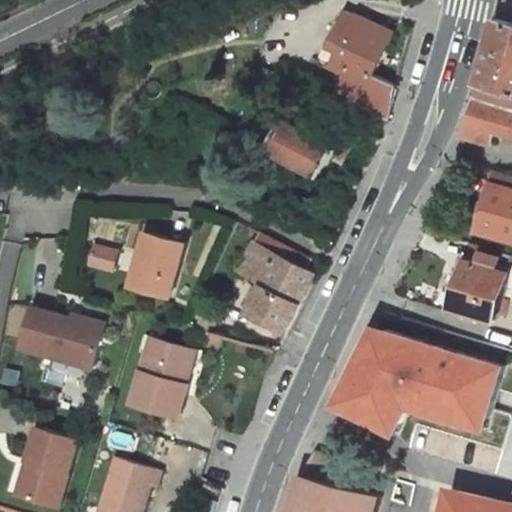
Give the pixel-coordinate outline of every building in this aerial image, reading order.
[(511,4),(504,2),(477,97),(511,107),(511,4)] [(345,73),(336,91),(389,117),(399,83),(375,72),(394,30),(346,8),(337,28),(346,33),(338,50),(331,65),(345,73)] [(329,45),(338,50),(346,33),(337,28),(329,45)] [(266,94),(275,71),(263,66),(254,89),(266,94)] [(495,129),(511,134),(511,107),(477,97),(475,97),(464,135),(490,144),(495,129)] [(270,147),(323,175),(332,158),(342,163),(353,141),(331,130),(334,126),(296,106),(288,119),(285,118),(270,147)] [(511,237),(511,188),(493,183),(479,228),(511,237)] [(147,230),(138,263),(142,264),(137,284),(172,294),(188,241),(147,230)] [(260,231),(242,268),(265,280),(279,252),(308,267),(312,258),(260,231)] [(97,241),(92,265),(119,271),(124,247),(97,241)] [(511,254),(475,243),(455,306),(498,319),(511,272),(511,254)] [(265,280),(249,311),(288,330),(316,271),(308,267),(279,252),(265,280)] [(37,304),(25,345),(96,367),(107,333),(75,323),(77,316),(37,304)] [(107,333),(110,321),(79,311),(77,316),(75,323),(107,333)] [(213,320),(202,316),(200,324),(200,326),(211,329),(211,328),(213,320)] [(419,407),(499,429),(511,382),(511,355),(375,318),(350,411),(413,428),(419,407)] [(194,348),(155,336),(135,401),(182,415),(192,382),(191,382),(184,379),(194,348)] [(201,351),(194,348),(184,379),(191,382),(201,351)] [(61,505),(82,437),(40,425),(30,458),(35,460),(25,494),(61,505)] [(336,458),(315,452),(306,472),(293,511),(377,511),(383,494),(330,479),(336,458)] [(164,469),(118,455),(101,511),(145,511),(154,484),(159,486),(164,469)] [(30,458),(20,493),(25,494),(35,460),(30,458)] [(455,511),(511,511),(511,503),(458,495),(455,511)]
